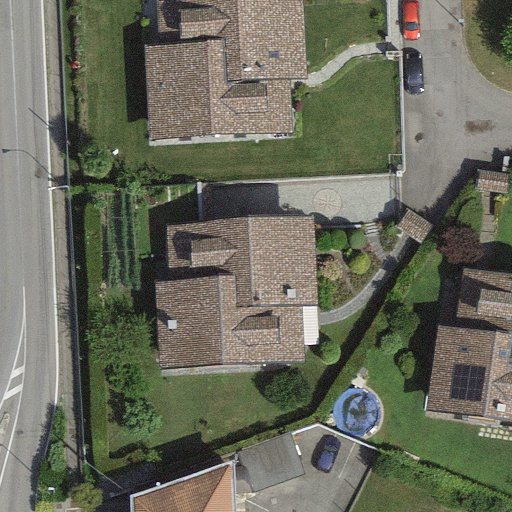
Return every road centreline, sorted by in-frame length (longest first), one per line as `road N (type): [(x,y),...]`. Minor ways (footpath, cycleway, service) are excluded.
road 1 (unknown): [(502,151),(508,325),(490,436),(445,511)]
road 2 (secondary): [(6,0),(19,337)]
road 3 (residential): [(511,150),(452,138),(426,105),(421,0)]
road 4 (secondary): [(9,511),(19,337)]
